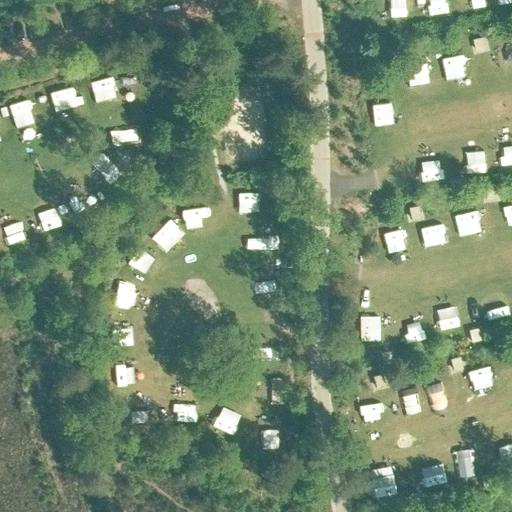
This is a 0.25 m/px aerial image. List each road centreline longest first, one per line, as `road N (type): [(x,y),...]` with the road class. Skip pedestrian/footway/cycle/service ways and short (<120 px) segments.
road 1 (track): [(0,288),(69,262),(133,206),(162,166),(190,94),(197,62),(190,11),(242,0)]
road 2 (track): [(69,262),(109,511)]
road 3 (track): [(190,11),(0,59)]
